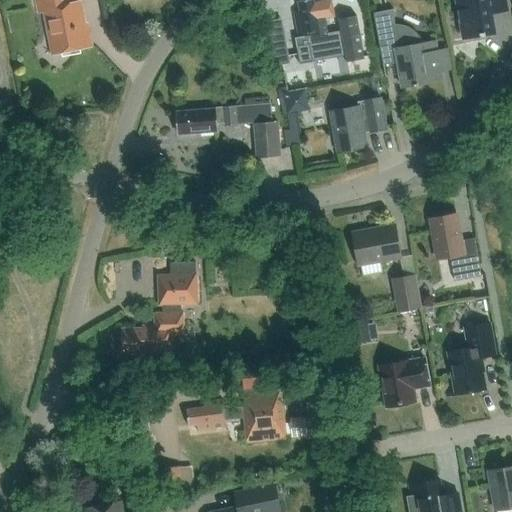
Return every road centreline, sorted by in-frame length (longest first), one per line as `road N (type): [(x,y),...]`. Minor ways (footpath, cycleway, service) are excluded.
road 1 (residential): [(107,185),(212,203),(352,193),(399,177),(443,149),(511,80)]
road 2 (residential): [(0,500),(38,430),(107,185)]
road 3 (residential): [(107,185),(139,80),(200,0)]
road 4 (residential): [(394,461),(511,434)]
